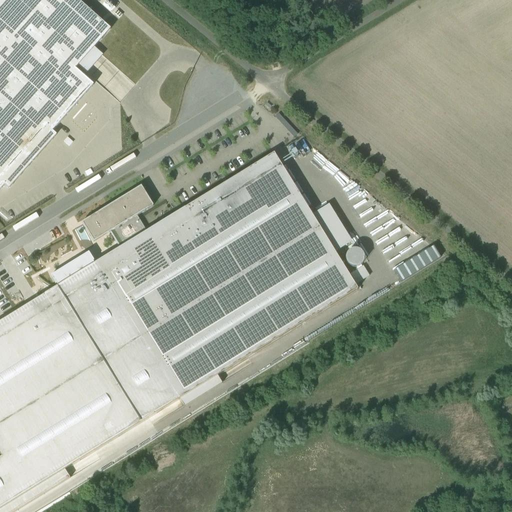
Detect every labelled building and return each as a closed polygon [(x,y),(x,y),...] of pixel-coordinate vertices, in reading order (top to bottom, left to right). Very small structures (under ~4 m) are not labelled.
[(0,0),(0,190),(93,86),(75,70),(94,48),(110,30),(103,23),(76,0),(0,0)] [(357,291),(274,155),(147,232),(120,249),(95,264),(179,401),(180,400),(184,407),(222,384),(217,377),(357,291)] [(141,187),(81,224),(93,243),(110,233),(137,217),(153,207),(141,187)] [(147,232),(137,217),(110,233),(120,249),(147,232)] [(343,256),(352,270),(365,263),(356,248),(343,256)] [(394,269),(401,281),(441,260),(434,248),(394,269)] [(0,459),(0,511),(179,401),(95,264),(0,322),(0,456),(1,458),(0,459)]
